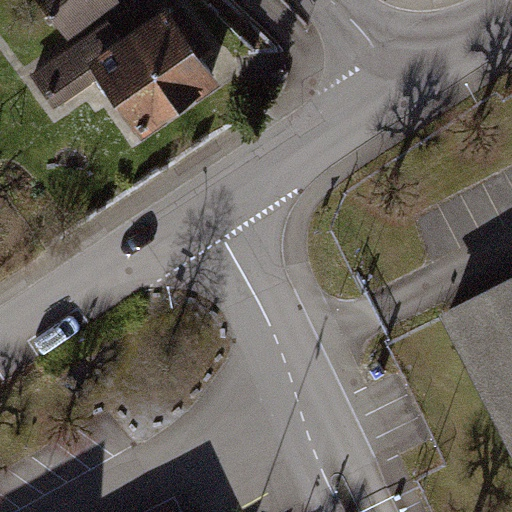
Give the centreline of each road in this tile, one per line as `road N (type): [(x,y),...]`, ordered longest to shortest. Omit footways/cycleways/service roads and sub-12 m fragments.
road 1 (residential): [(0,347),(403,82)]
road 2 (tertiary): [(511,11),(403,82)]
